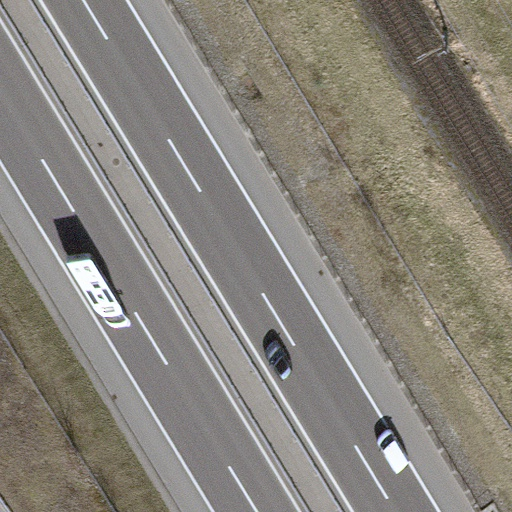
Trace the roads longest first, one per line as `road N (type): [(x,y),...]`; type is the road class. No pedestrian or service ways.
road 1 (motorway): [(396,511),(85,0)]
road 2 (motorway): [(0,92),(255,511)]
